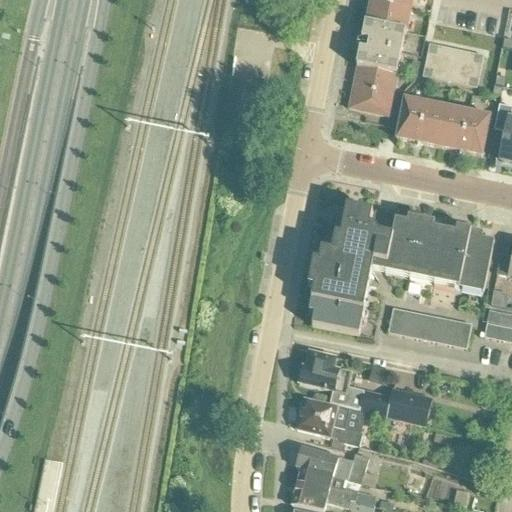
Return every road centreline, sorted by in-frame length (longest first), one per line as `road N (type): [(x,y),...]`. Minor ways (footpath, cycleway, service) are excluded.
road 1 (primary): [(0,457),(48,280),(104,0)]
road 2 (unclassified): [(306,157),(240,511)]
road 3 (primary): [(16,279),(44,205),(86,0)]
road 4 (primary): [(63,0),(23,201),(16,279)]
road 5 (residential): [(511,202),(306,157)]
road 6 (primary): [(42,0),(0,204)]
road 7 (unclassified): [(336,0),(306,157)]
